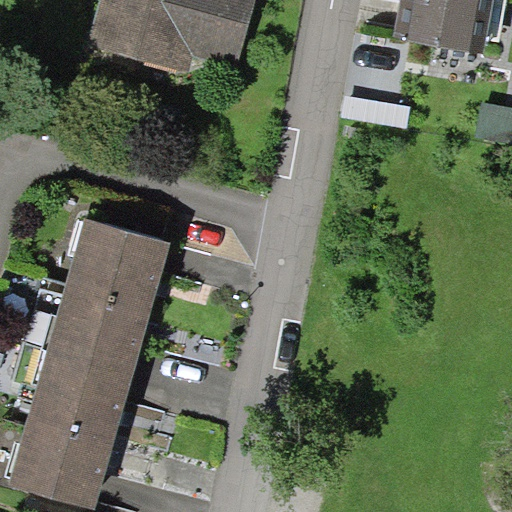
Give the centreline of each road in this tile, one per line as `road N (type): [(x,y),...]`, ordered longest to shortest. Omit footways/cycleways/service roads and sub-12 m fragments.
road 1 (residential): [(0,229),(14,176),(56,161),(284,228)]
road 2 (residential): [(284,228),(236,511)]
road 3 (residential): [(323,0),(284,228)]
